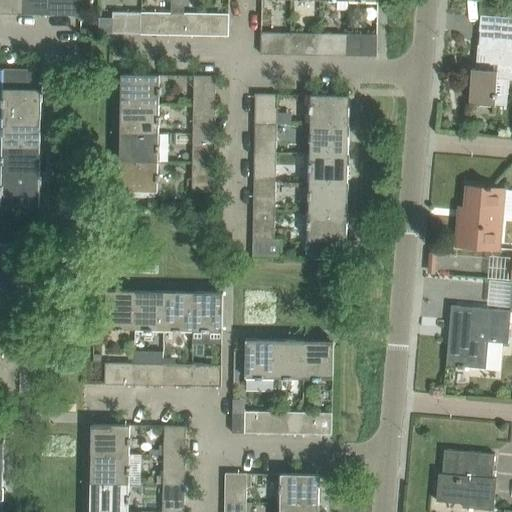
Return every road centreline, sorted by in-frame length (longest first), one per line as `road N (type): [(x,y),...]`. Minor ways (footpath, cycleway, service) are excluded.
road 1 (residential): [(86,399),(211,401),(210,453),(387,454)]
road 2 (residential): [(418,70),(239,66),(240,51),(117,48)]
road 3 (residential): [(391,399),(412,140)]
road 4 (residential): [(391,399),(511,409)]
